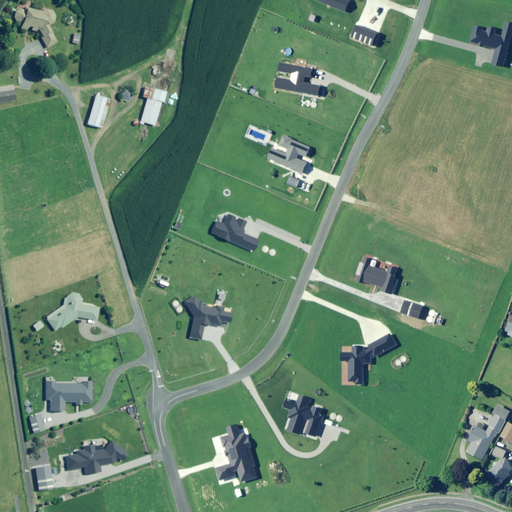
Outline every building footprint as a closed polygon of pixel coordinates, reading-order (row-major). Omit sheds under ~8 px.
[(318,0),(345,10),(349,0),(318,0)] [(47,14),(25,7),(20,7),(16,8),(13,12),(12,18),(14,21),(19,26),(37,32),(45,44),(54,37),(45,21),(47,14)] [(492,64),(503,67),(511,33),(511,22),(505,20),(501,36),(494,34),(495,29),(488,27),(486,32),(482,31),(483,27),(474,25),(470,41),(496,48),(492,64)] [(377,34),(356,25),(351,38),(372,46),(377,34)] [(277,78),(275,87),(319,95),(320,85),(304,83),(305,77),(311,78),(312,69),(279,63),(278,71),(292,73),(290,81),(277,78)] [(161,71),(155,68),(152,73),(158,76),(161,71)] [(15,89),(0,91),(0,102),(17,100),(15,89)] [(127,89),(126,89),(124,90),(123,91),(122,92),(121,93),(121,94),(121,95),(121,96),(121,97),(121,98),(121,99),(122,100),(123,100),(124,101),(125,101),(126,102),(127,102),(128,102),(129,101),(130,101),(131,100),(132,99),(132,98),(132,97),(133,96),(133,95),(132,94),(132,93),(132,92),(131,91),(130,90),(129,90),(128,90),(127,89)] [(95,126),(105,96),(94,92),(84,122),(95,126)] [(160,99),(146,97),(141,122),(155,125),(160,99)] [(272,148),(267,158),(302,173),(306,163),(295,158),(298,153),(306,157),(310,147),(282,135),(278,145),(289,149),(286,154),(272,148)] [(441,188),(436,171),(411,178),(413,186),(421,183),(424,193),(441,188)] [(438,215),(433,200),(425,203),(423,198),(415,200),(417,209),(420,208),(424,219),(438,215)] [(216,221),(211,232),(255,251),(259,240),(242,233),(247,222),(239,219),(237,223),(234,221),(236,217),(229,214),(224,224),(216,221)] [(365,257),(357,280),(380,289),(380,291),(390,294),(399,269),(388,265),(386,273),(368,266),(371,259),(365,257)] [(67,304),(67,306),(48,319),(55,330),(61,326),(62,327),(77,317),(97,320),(99,308),(81,305),(83,298),(79,294),(73,293),(69,296),(67,304)] [(185,302),(194,317),(190,337),(201,339),(204,324),(220,327),(221,320),(230,322),(231,313),(224,312),(224,308),(217,306),(216,309),(205,307),(201,301),(199,302),(194,295),(185,302)] [(423,307),(404,301),(400,312),(418,319),(423,307)] [(369,348),(365,350),(362,350),(363,346),(352,346),(352,353),(341,353),(341,360),(349,360),(348,381),(355,381),(355,384),(361,384),(362,363),(370,363),(370,357),(370,355),(375,352),(377,355),(397,345),(390,333),(368,346),(369,348)] [(55,381),(46,381),(46,400),(51,400),(51,411),(65,411),(65,402),(92,402),(92,382),(82,382),(82,384),(55,384),(55,381)] [(297,404),(286,400),(283,407),(291,410),(288,417),(292,418),(287,430),(300,434),(305,418),(309,419),(305,433),(315,436),(324,410),(313,406),(312,409),(309,408),(312,399),(300,395),(297,404)] [(34,433),(46,430),(41,414),(29,418),(34,433)] [(506,421),(496,415),(487,432),(477,427),(469,441),(472,443),(467,452),(483,460),(499,432),(500,433),(506,421)] [(511,423),(510,423),(502,437),(511,442),(511,423)] [(239,434),(236,424),(226,427),(228,436),(221,438),(227,456),(228,456),(230,464),(215,468),(218,480),(233,475),(232,472),(237,470),(241,482),(257,478),(253,466),(256,466),(248,437),(245,438),(244,433),(239,434)] [(79,455),(66,457),(68,469),(85,467),(86,474),(101,472),(100,465),(113,463),(118,456),(124,459),(129,452),(112,440),(105,450),(96,451),(95,445),(83,447),(84,451),(78,452),(79,455)] [(507,452),(498,447),(494,454),(504,459),(507,452)] [(511,474),(511,473),(511,463),(507,457),(487,471),(498,487),(505,482),(504,481),(511,475),(511,474)] [(40,491),(53,488),(50,467),(36,469),(40,491)]
